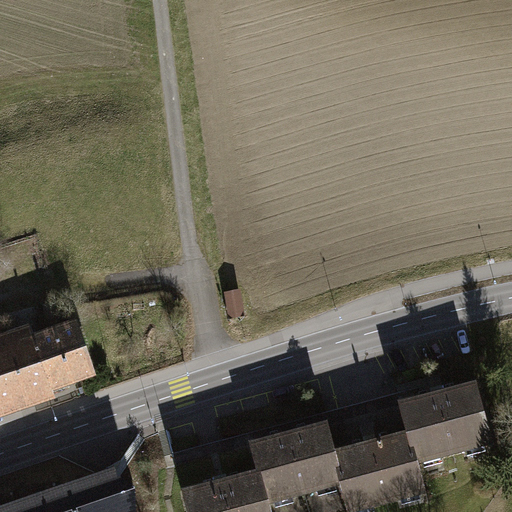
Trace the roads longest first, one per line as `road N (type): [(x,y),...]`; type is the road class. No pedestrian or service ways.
road 1 (secondary): [(511,299),(363,335),(0,454)]
road 2 (track): [(160,0),(195,275),(223,379)]
